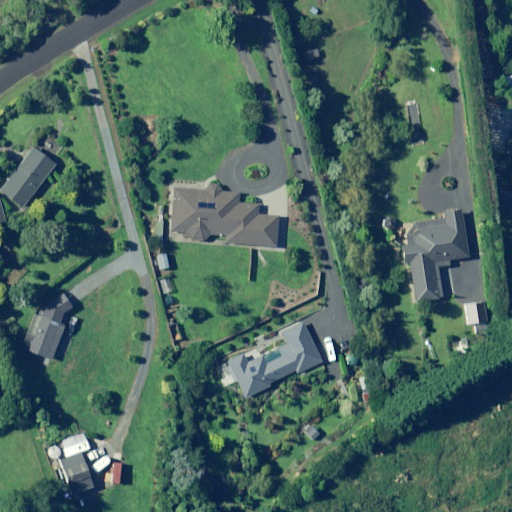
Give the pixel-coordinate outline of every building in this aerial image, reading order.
[(511,87),(511,75),(503,77),(505,89),(511,87)] [(0,213),(15,205),(19,208),(51,165),(29,149),(3,184),(0,185),(0,222),(1,222),(0,217),(0,213)] [(223,236),(223,244),(272,247),(274,217),(254,216),(255,206),(236,204),(236,194),(220,193),(220,191),(220,190),(219,188),(218,187),(217,185),(216,184),(214,184),(213,183),(211,183),(210,183),(208,184),(206,184),(205,185),(204,186),(203,188),(202,189),(202,191),(170,189),(167,232),(182,234),(183,236),(184,238),(185,240),(186,241),(188,243),(190,244),(192,244),(194,245),(196,244),(198,244),(200,243),(202,242),(203,241),(204,239),(205,237),(206,235),(223,236)] [(465,258),(457,210),(440,213),(441,220),(403,226),(406,246),(398,247),(401,266),(406,265),(412,304),(439,299),(434,270),(446,268),(445,261),(465,258)] [(61,296),(39,311),(33,309),(22,340),(28,342),(25,352),(47,361),(61,325),(71,311),(61,296)] [(273,350),(262,355),(245,363),(240,354),(223,362),(241,399),(267,387),(265,384),(292,371),(293,374),(318,363),(300,324),(278,334),(284,345),(273,350)] [(91,488),(79,454),(57,461),(68,496),(91,488)] [(118,464),(109,464),(108,484),(117,484),(118,464)]
